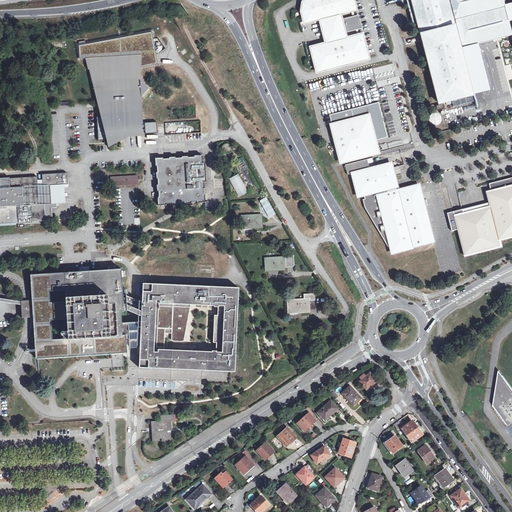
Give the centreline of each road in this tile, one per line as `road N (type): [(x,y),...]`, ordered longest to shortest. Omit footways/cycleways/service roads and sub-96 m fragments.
road 1 (secondary): [(215,5),(237,29),(375,314)]
road 2 (secondary): [(398,301),(278,98),(252,34),(250,0)]
road 3 (secondary): [(371,332),(339,361),(105,511)]
road 4 (secondary): [(119,511),(286,400),(382,350)]
road 5 (track): [(178,60),(168,27),(154,19),(77,36),(69,50),(82,110)]
road 6 (residential): [(372,434),(356,426),(329,432),(239,495),(239,511)]
road 7 (unclassified): [(426,170),(388,11)]
road 8 (tertiary): [(511,497),(431,378)]
road 9 (tertiary): [(422,394),(504,511)]
road 10 (residential): [(406,399),(491,511)]
road 11 (trunk): [(0,13),(125,0)]
road 12 (track): [(186,30),(244,137)]
